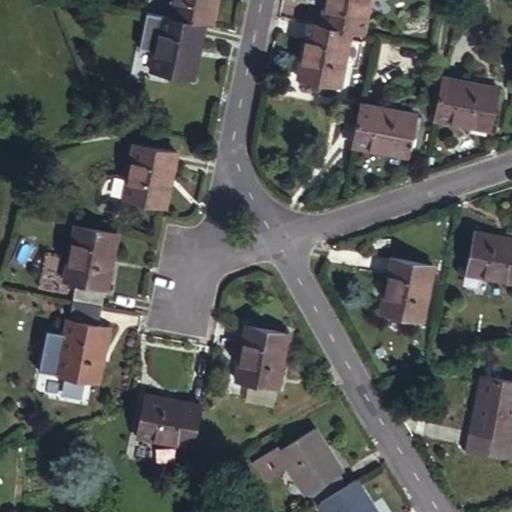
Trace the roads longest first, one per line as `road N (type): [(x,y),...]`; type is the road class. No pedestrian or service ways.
road 1 (residential): [(438,511),(274,237)]
road 2 (residential): [(274,237),(511,164)]
road 3 (residential): [(242,180),(233,139),(261,0)]
road 4 (residential): [(242,180),(213,225),(175,334)]
